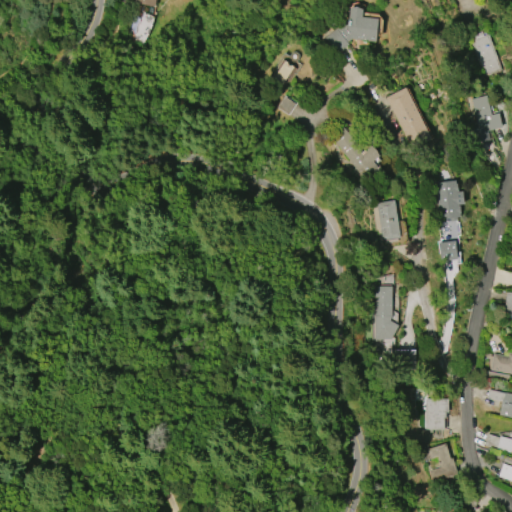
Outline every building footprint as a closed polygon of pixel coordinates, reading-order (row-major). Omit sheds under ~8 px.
[(324,38),(348,18),(349,8),(363,10),(362,16),(378,18),(378,22),(383,23),(381,35),(376,35),(376,42),(351,39),(346,42),(348,44),(336,54),(331,48),(326,52),(319,45),(325,40),(324,38)] [(131,10),(123,38),(144,44),(152,16),(131,10)] [(488,34),(501,71),(483,77),(470,40),(475,39),(474,35),(482,32),(483,36),(488,34)] [(283,87),(299,55),(292,51),(290,56),(283,53),(269,81),(283,87)] [(405,87),(431,139),(411,149),(385,97),(405,87)] [(485,95),(490,115),(498,113),(501,126),(486,130),(488,139),(473,143),(469,130),(477,128),(469,99),(485,95)] [(285,97),(296,104),(289,115),(278,107),(285,97)] [(355,168),(332,137),(344,128),(362,153),(372,145),(380,156),(373,161),(378,168),(374,172),(380,180),(367,189),(353,170),(355,168)] [(439,239),(460,238),(458,205),(464,205),(463,191),(457,191),(456,180),(435,181),(439,239)] [(394,200),(399,237),(381,240),(376,202),(394,200)] [(440,262),(460,261),(458,239),(438,241),(440,262)] [(391,287),(391,340),(374,340),(374,296),(372,296),(372,289),(374,289),(374,287),(376,287),(376,285),(390,285),(390,287),(391,287)] [(505,292),(511,292),(511,319),(502,318),(505,292)] [(416,350),(396,351),(396,368),(416,367),(416,350)] [(511,373),(490,370),(493,354),(507,356),(508,353),(511,353),(511,373)] [(488,389),(511,394),(511,418),(498,416),(502,401),(486,398),(488,389)] [(425,400),(448,399),(449,413),(447,413),(447,415),(447,418),(445,418),(445,429),(426,429),(425,400)] [(511,451),(510,451),(509,452),(483,445),(486,433),(499,437),(499,436),(511,439),(511,436),(511,451)] [(428,449),(446,444),(450,458),(453,458),(458,474),(456,474),(459,483),(446,486),(444,478),(433,481),(430,470),(441,467),(438,457),(431,459),(428,449)] [(511,481),(499,477),(503,464),(511,467),(511,481)] [(480,499),(471,511),(467,511),(454,503),(463,488),(480,499)]
